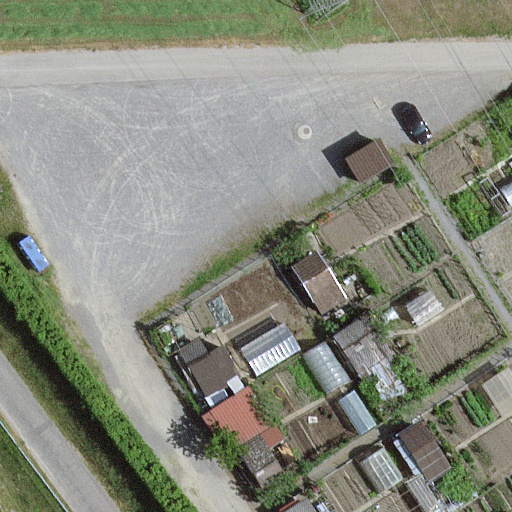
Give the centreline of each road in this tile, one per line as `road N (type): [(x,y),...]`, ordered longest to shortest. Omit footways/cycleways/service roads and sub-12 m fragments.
road 1 (unclassified): [(0,69),(511,56)]
road 2 (unclassified): [(0,379),(95,511)]
